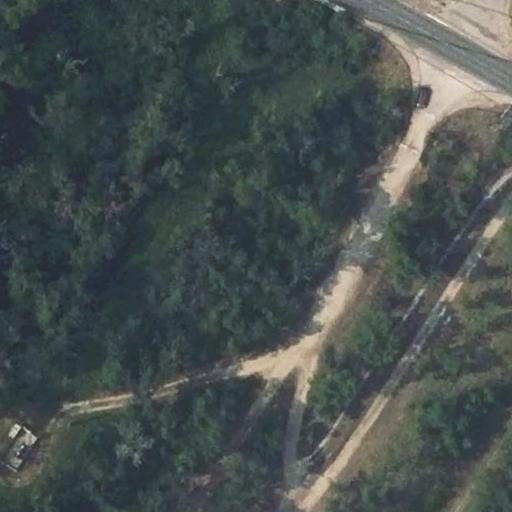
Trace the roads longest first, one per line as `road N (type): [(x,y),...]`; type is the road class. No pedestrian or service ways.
road 1 (track): [(186,511),(305,342),(485,0)]
road 2 (track): [(511,198),(298,511)]
road 3 (track): [(290,363),(32,415)]
road 4 (track): [(305,342),(286,425),(287,511)]
road 5 (secondary): [(511,80),(366,0)]
